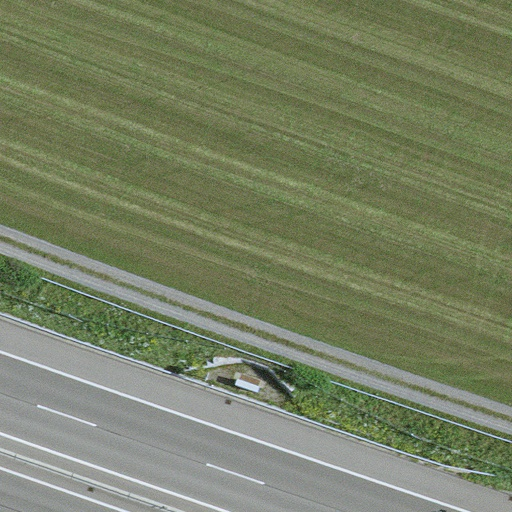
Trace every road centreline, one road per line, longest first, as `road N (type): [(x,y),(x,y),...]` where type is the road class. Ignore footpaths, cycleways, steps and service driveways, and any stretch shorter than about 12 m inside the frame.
road 1 (track): [(511,416),(0,237)]
road 2 (motorway): [(357,511),(0,389)]
